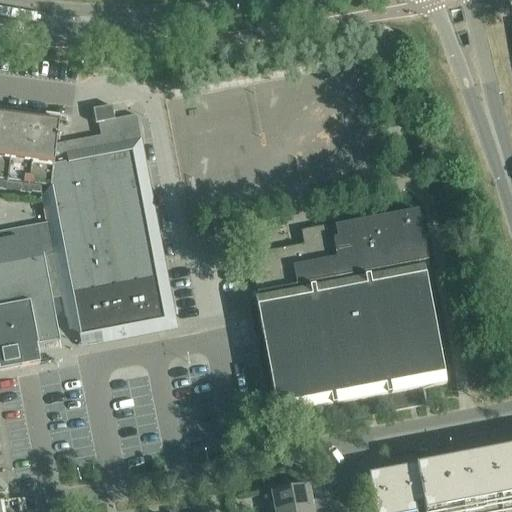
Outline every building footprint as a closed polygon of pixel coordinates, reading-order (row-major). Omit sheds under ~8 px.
[(96,125),(98,125),(98,124),(115,121),(114,120),(112,107),(93,111),(96,125)] [(0,182),(51,189),(56,145),(59,123),(0,115),(0,182)] [(56,145),(51,189),(59,230),(75,317),(76,317),(78,331),(87,337),(175,320),(139,128),(138,128),(136,116),(114,120),(115,121),(98,124),(98,125),(101,137),(56,145)] [(256,300),(278,417),(301,413),(305,430),(425,407),(422,390),(445,386),(423,268),(421,269),(421,264),(428,263),(418,212),(335,227),(336,231),(318,234),(319,241),(304,244),(304,246),(250,256),(258,299),(256,300)] [(50,232),(17,239),(43,256),(60,343),(71,340),(87,337),(78,331),(76,317),(59,230),(50,232)] [(0,372),(40,364),(37,347),(60,343),(59,337),(43,256),(17,239),(0,241),(0,372)] [(511,449),(407,469),(405,470),(406,475),(371,482),(370,476),(368,477),(375,511),(415,511),(413,502),(418,501),(422,500),(424,511),(480,511),(511,506),(511,449)] [(272,493),(275,511),(278,511),(312,506),(313,511),(327,508),(325,499),(311,502),(308,486),(272,493)] [(17,500),(19,511),(27,511),(25,498),(17,500)]
